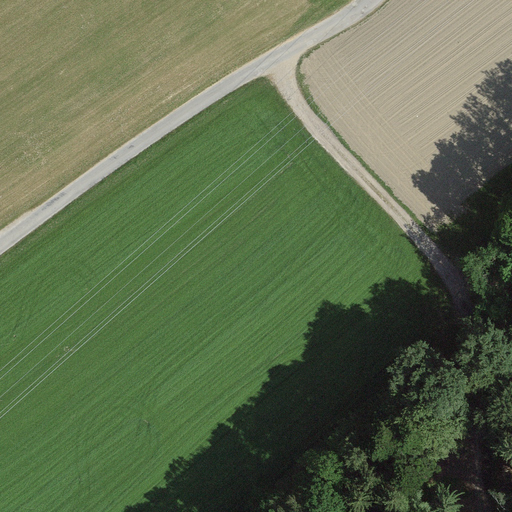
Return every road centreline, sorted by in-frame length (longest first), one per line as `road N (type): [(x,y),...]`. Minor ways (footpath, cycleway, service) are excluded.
road 1 (track): [(284,51),(300,107),(430,250),(470,318),(483,369),(487,511)]
road 2 (unclassified): [(370,0),(153,134),(0,247)]
